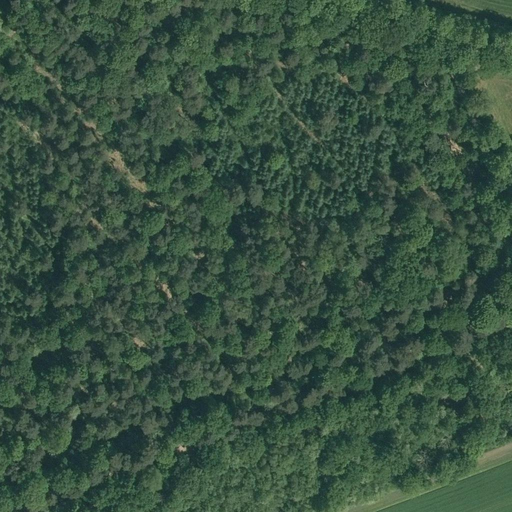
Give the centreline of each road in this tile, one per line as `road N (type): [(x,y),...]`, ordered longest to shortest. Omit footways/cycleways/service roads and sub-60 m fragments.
road 1 (track): [(5,511),(511,322)]
road 2 (unclassified): [(424,27),(447,59),(511,223)]
road 3 (track): [(511,48),(334,0)]
